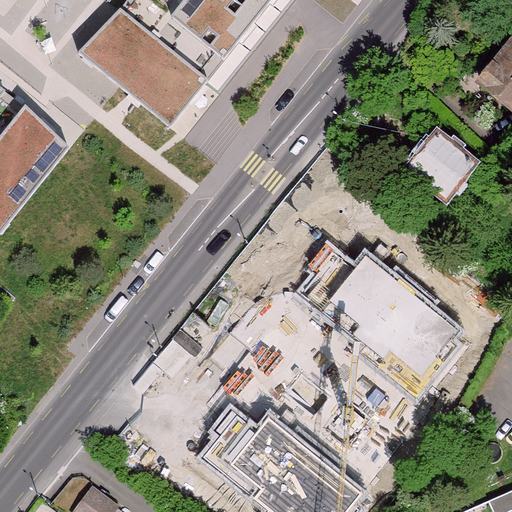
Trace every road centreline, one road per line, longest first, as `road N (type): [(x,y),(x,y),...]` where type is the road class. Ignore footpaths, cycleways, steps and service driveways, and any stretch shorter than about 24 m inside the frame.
road 1 (primary): [(52,435),(406,0)]
road 2 (residential): [(52,435),(153,511)]
